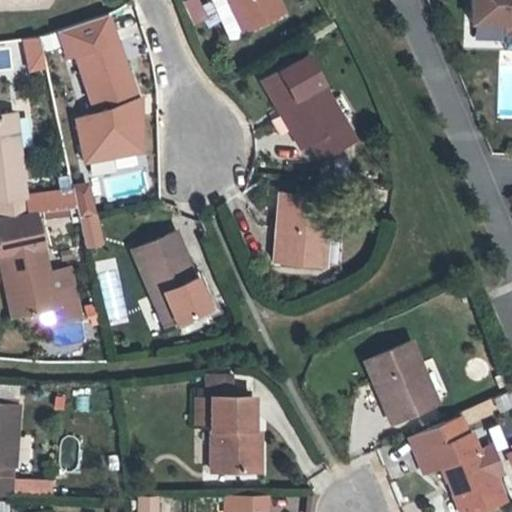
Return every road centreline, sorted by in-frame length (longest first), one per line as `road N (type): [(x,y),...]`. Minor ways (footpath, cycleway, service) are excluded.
road 1 (residential): [(409,0),(511,264)]
road 2 (residential): [(152,0),(200,147)]
